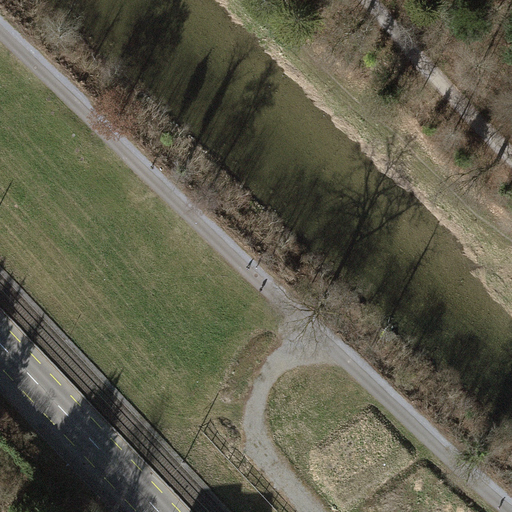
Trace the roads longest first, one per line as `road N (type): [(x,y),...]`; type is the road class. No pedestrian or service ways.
road 1 (track): [(0,29),(511,511)]
road 2 (primary): [(158,511),(0,343)]
